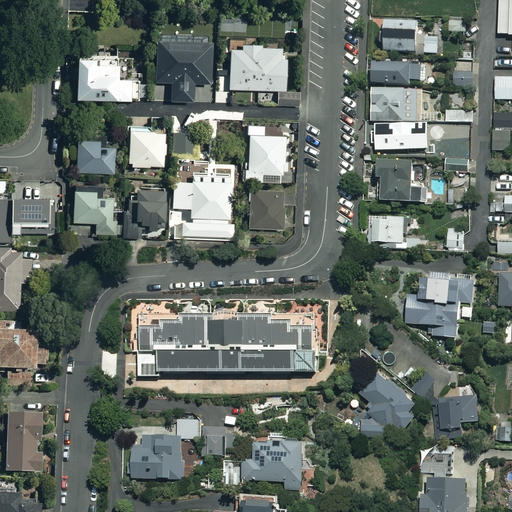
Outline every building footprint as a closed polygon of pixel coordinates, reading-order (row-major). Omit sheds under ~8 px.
[(90,11),(90,0),(69,0),(70,11),(90,11)] [(511,0),(500,0),(499,35),(509,35),(509,37),(511,36),(511,0)] [(477,18),(480,18),(480,6),(476,6),(476,1),(456,2),(456,20),(477,19),(477,18)] [(416,20),(377,20),(377,51),(416,51),(416,20)] [(442,21),(436,21),(436,23),(429,24),(429,38),(443,37),(442,21)] [(449,34),(456,34),(456,32),(462,31),(462,21),(448,21),(449,34)] [(477,30),(463,31),(463,43),(477,43),(477,30)] [(207,37),(159,36),(158,76),(173,77),(172,100),(192,100),(193,79),(206,79),(207,37)] [(275,92),(276,92),(277,105),(299,104),(299,90),(287,90),(286,64),(289,64),(288,56),(280,56),(280,48),(261,48),(261,46),(241,46),(241,50),(229,50),(230,92),(233,92),(275,92)] [(114,55),(77,55),(77,67),(70,67),(70,80),(75,80),(75,101),(136,100),(136,83),(114,83),(114,55)] [(511,60),(495,60),(495,68),(511,68),(511,60)] [(418,61),(369,61),(369,84),(417,84),(418,61)] [(448,92),(456,92),(456,88),(463,88),(463,94),(475,94),(475,72),(453,73),(453,78),(441,78),(441,91),(446,91),(446,88),(448,88),(448,92)] [(511,77),(494,77),(494,101),(511,100),(511,77)] [(417,84),(369,84),(368,117),(417,118),(417,84)] [(275,92),(233,92),(233,106),(275,105),(275,92)] [(459,99),(458,93),(449,93),(449,111),(462,110),(462,107),(465,106),(465,98),(459,99)] [(464,115),(464,111),(446,111),(447,127),(475,126),(475,110),(471,110),(471,115),(464,115)] [(510,128),(511,127),(511,113),(494,114),(494,118),(491,118),(491,127),(494,127),(494,131),(510,131),(510,128)] [(414,128),(401,128),(401,131),(388,131),(388,128),(378,128),(378,134),(373,134),(373,159),(427,158),(427,150),(440,150),(440,131),(414,131),(414,128)] [(494,131),(492,131),(492,153),(511,152),(511,150),(511,131),(510,131),(494,131)] [(166,158),(166,142),(163,142),(163,132),(126,132),(126,164),(130,164),(130,168),(164,168),(163,158),(166,158)] [(195,133),(172,134),(172,160),(196,159),(195,133)] [(247,168),(244,168),(244,183),(282,183),(283,137),(248,136),(247,168)] [(99,141),(75,140),(75,173),(114,174),(115,147),(99,147),(99,141)] [(467,159),(474,159),(474,143),(441,143),(441,159),(444,159),(467,159)] [(467,159),(444,159),(444,174),(467,174),(467,159)] [(411,163),(376,164),(376,180),(380,180),(381,203),(390,203),(390,209),(397,209),(397,204),(423,203),(423,189),(411,189),(411,163)] [(227,194),(230,194),(230,176),(194,177),(194,173),(177,173),(177,206),(189,206),(189,231),(228,230),(228,214),(230,214),(230,202),(227,202),(227,194)] [(469,176),(448,175),(447,189),(469,189),(469,176)] [(8,234),(8,198),(4,198),(4,196),(8,196),(8,180),(0,180),(0,243),(12,243),(12,234),(8,234)] [(8,234),(12,234),(54,234),(54,203),(59,203),(59,184),(12,185),(12,198),(8,198),(8,234)] [(134,203),(127,203),(127,210),(123,210),(124,239),(139,239),(139,230),(146,230),(146,233),(155,233),(155,222),(163,222),(163,189),(151,189),(151,188),(142,188),(142,189),(137,189),(137,193),(134,193),(134,203)] [(449,190),(449,205),(454,205),(454,212),(460,212),(460,201),(462,201),(462,189),(449,190)] [(94,191),(73,192),(73,224),(96,224),(96,236),(116,236),(116,220),(112,220),(112,198),(95,199),(94,191)] [(246,191),(246,202),(248,202),(248,230),(281,230),(281,191),(246,191)] [(376,244),(376,250),(419,250),(419,240),(405,240),(405,217),(368,217),(368,244),(376,244)] [(447,241),(447,251),(465,250),(465,238),(457,238),(457,228),(447,229),(447,241)] [(447,251),(447,241),(433,241),(434,251),(447,251)] [(8,254),(8,249),(0,248),(0,307),(17,308),(17,267),(14,267),(14,254),(8,254)] [(456,327),(459,327),(459,303),(461,303),(461,306),(472,305),(472,281),(453,281),(453,275),(428,275),(428,279),(419,279),(419,287),(414,287),(414,295),(418,295),(418,297),(406,297),(406,327),(430,327),(430,339),(456,339),(456,327)] [(511,275),(498,275),(498,308),(511,308),(511,275)] [(314,332),(317,332),(317,328),(291,329),(291,321),(269,321),(269,314),(214,316),(214,315),(180,315),(180,322),(162,322),(162,326),(140,326),(140,355),(139,355),(139,378),(160,378),(160,374),(317,373),(317,352),(314,352),(314,332)] [(29,336),(29,332),(20,332),(21,322),(0,321),(0,373),(5,373),(5,386),(34,387),(34,365),(47,365),(48,348),(35,348),(35,336),(29,336)] [(387,430),(389,431),(393,425),(404,433),(415,419),(410,415),(417,407),(375,374),(359,394),(370,403),(366,408),(371,412),(368,415),(380,424),(387,430)] [(463,395),(450,395),(450,398),(440,398),(441,430),(461,429),(460,424),(478,423),(477,397),(463,397),(463,395)] [(39,412),(5,413),(6,473),(41,472),(41,454),(34,454),(34,436),(40,436),(39,412)] [(182,421),(181,441),(199,441),(199,421),(182,421)] [(387,440),(387,430),(380,424),(379,424),(379,427),(376,427),(376,424),(374,424),(374,421),(365,421),(365,425),(360,425),(360,440),(387,440)] [(510,424),(501,424),(501,427),(495,427),(495,443),(510,443),(510,424)] [(180,460),(181,437),(143,436),(143,448),(132,447),(132,479),(184,480),(185,460),(180,460)] [(228,436),(203,436),(203,442),(199,442),(199,458),(229,457),(228,436)] [(304,439),(270,439),(270,445),(253,445),(253,461),(242,461),(242,484),(284,483),(285,491),(305,490),(304,439)] [(222,461),(223,477),(225,477),(226,486),(240,485),(239,466),(234,466),(234,461),(222,461)] [(466,511),(466,479),(427,479),(427,496),(420,496),(420,511),(466,511)] [(33,500),(33,496),(18,496),(18,488),(0,488),(0,511),(37,511),(37,500),(33,500)] [(274,511),(274,501),(239,501),(239,511),(288,511),(274,511)]
